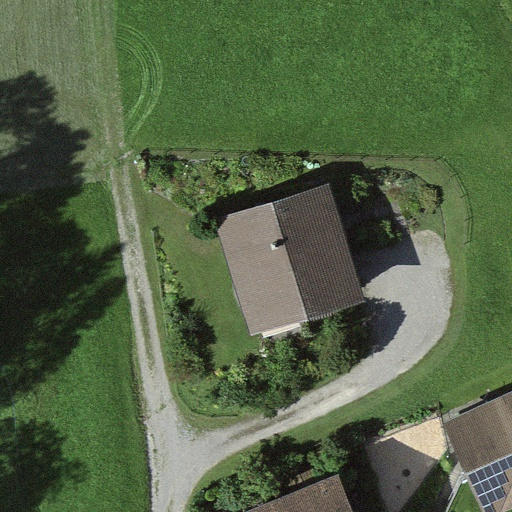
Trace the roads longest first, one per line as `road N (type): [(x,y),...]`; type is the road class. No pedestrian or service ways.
road 1 (track): [(174,453),(106,73)]
road 2 (track): [(174,453),(384,372)]
